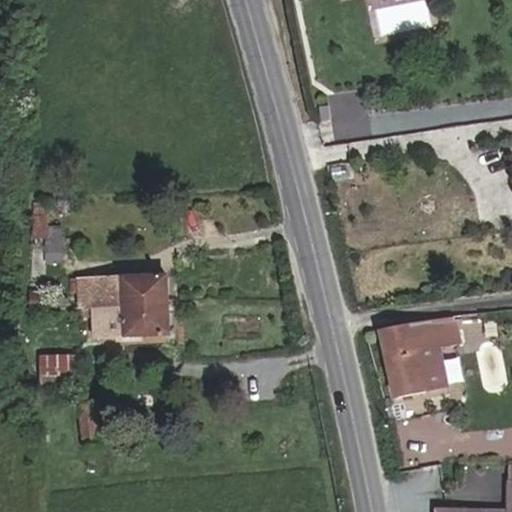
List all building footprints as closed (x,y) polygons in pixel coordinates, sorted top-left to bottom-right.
[(426,0),(382,5),(385,32),(437,26),(433,0),(426,0)] [(340,120),(315,126),(320,146),(342,141),(340,120)] [(66,203),(52,202),(51,215),(66,215),(66,203)] [(42,229),(42,209),(27,209),(26,241),(38,241),(41,241),(42,229)] [(41,241),(38,241),(39,266),(57,266),(55,228),(42,229),(41,241)] [(92,281),(93,313),(129,311),(129,317),(147,317),(147,306),(167,306),(166,278),(92,281)] [(87,309),(87,280),(73,281),(74,308),(87,309)] [(129,311),(93,313),(95,340),(167,338),(167,306),(147,306),(147,317),(129,317),(129,311)] [(466,319),(386,331),(398,402),(432,395),(432,393),(455,389),(448,351),(471,347),(466,319)] [(43,352),(41,373),(70,376),(72,355),(43,352)] [(101,443),(100,437),(94,406),(79,407),(85,445),(101,443)] [(438,507),(438,511),(511,511),(511,477),(509,477),(507,477),(508,506),(438,507)]
